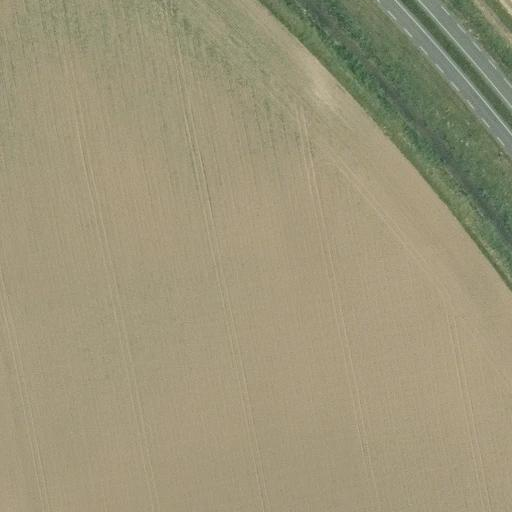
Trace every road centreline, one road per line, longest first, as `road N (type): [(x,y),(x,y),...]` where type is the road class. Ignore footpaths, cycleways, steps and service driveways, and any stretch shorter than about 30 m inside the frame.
road 1 (primary): [(383,0),(511,144)]
road 2 (primary): [(511,101),(423,0)]
